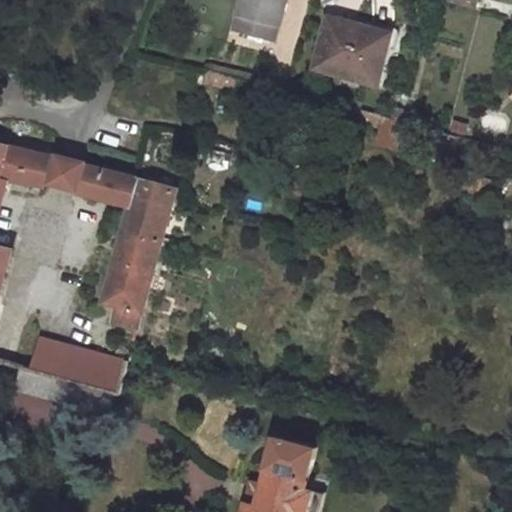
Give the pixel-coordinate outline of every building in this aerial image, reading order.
[(287,0),(241,0),(237,17),(240,18),(235,31),(277,42),(287,0)] [(475,0),(452,0),(452,4),(475,9),(475,0)] [(392,34),(330,17),(317,67),(379,83),(392,34)] [(208,70),(204,84),(234,91),(239,78),(208,70)] [(282,88),(279,101),(307,108),(311,96),(282,88)] [(353,107),(349,120),(364,123),(366,110),(353,107)] [(364,123),(378,126),(381,115),(366,110),(364,123)] [(55,160),(60,136),(0,121),(0,316),(1,316),(8,286),(0,283),(0,209),(15,154),(54,164),(55,160)] [(94,144),(60,136),(55,160),(88,168),(94,144)] [(161,160),(94,144),(88,168),(141,181),(117,286),(139,290),(161,160)] [(0,260),(0,283),(8,286),(14,264),(0,260)] [(130,342),(65,325),(57,357),(125,374),(130,342)] [(41,379),(103,394),(104,391),(114,394),(114,397),(120,399),(125,374),(57,357),(47,354),(41,379)] [(100,412),(108,414),(114,397),(114,394),(104,391),(103,394),(100,412)] [(318,447),(277,437),(265,485),(252,482),(244,511),(320,511),(326,492),(308,487),(318,447)]
